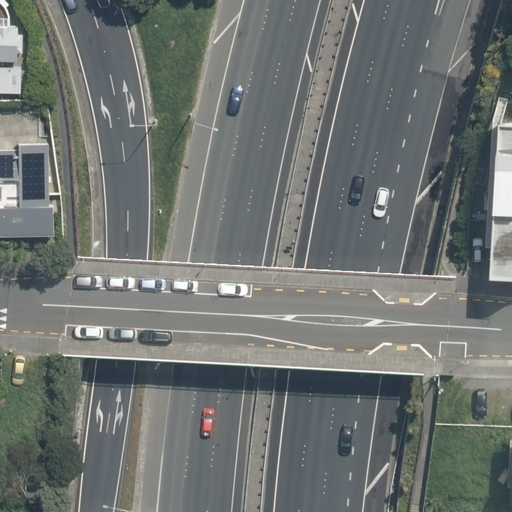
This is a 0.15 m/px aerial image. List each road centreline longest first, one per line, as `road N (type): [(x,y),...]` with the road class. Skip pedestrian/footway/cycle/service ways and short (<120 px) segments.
road 1 (motorway): [(209,511),(218,394),(253,175),(295,0)]
road 2 (motorway): [(95,511),(126,281),(122,160),(100,29),(85,0)]
road 3 (motorway): [(458,0),(309,424)]
road 4 (residential): [(69,305),(511,330)]
road 5 (motorway): [(391,0),(336,225),(309,424)]
